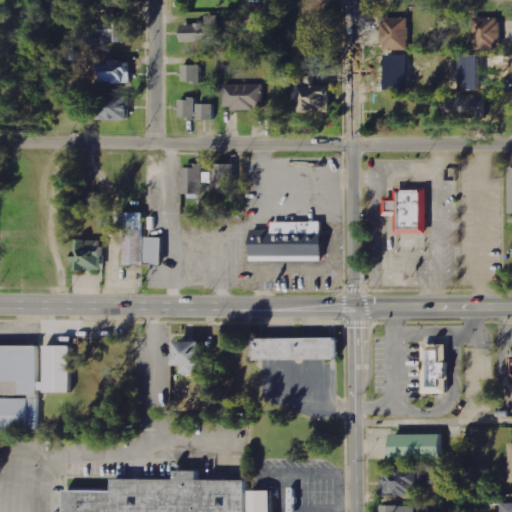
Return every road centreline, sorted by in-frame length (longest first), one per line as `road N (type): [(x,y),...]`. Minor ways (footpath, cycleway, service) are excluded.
road 1 (residential): [(511,141),(0,140)]
road 2 (primary): [(355,310),(0,306)]
road 3 (tertiary): [(355,310),(351,0)]
road 4 (primary): [(355,511),(355,310)]
road 5 (primary): [(511,308),(355,310)]
road 6 (residential): [(161,139),(159,0)]
